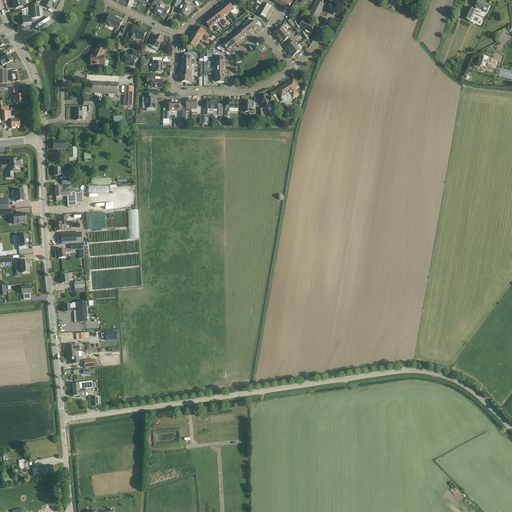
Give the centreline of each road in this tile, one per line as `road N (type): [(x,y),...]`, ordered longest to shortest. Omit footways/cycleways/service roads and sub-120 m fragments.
road 1 (unclassified): [(511,428),(459,381),(427,372),(62,419)]
road 2 (unclassified): [(62,419),(38,139)]
